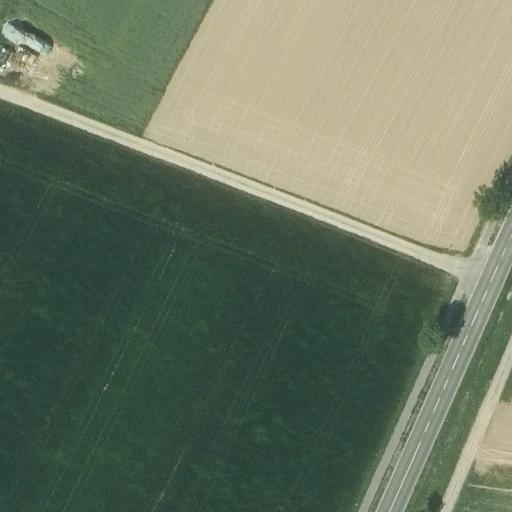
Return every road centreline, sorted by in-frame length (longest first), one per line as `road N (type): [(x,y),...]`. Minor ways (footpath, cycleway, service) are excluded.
road 1 (track): [(0,93),(490,282)]
road 2 (tertiary): [(389,511),(511,233)]
road 3 (track): [(443,511),(511,347)]
